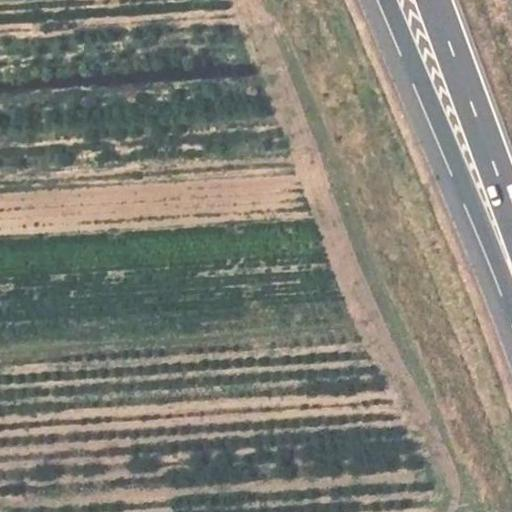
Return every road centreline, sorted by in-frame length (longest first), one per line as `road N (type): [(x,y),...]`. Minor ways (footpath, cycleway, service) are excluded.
road 1 (motorway): [(391,0),(511,260)]
road 2 (motorway): [(432,0),(511,217)]
